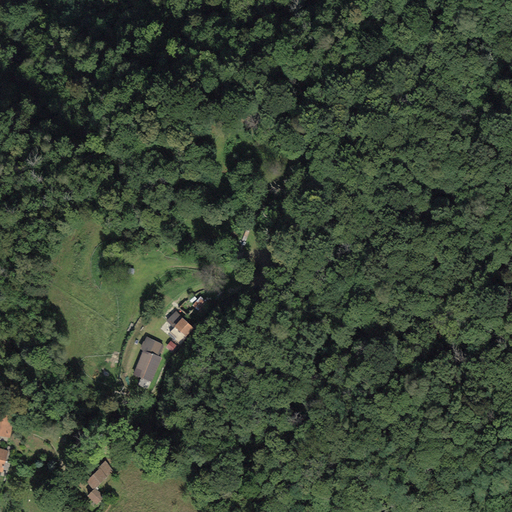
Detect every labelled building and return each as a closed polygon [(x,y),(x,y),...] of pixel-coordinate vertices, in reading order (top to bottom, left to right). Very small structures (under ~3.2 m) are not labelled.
[(208,305),(200,297),(192,306),(201,313),(208,305)] [(179,344),(185,337),(193,328),(176,311),(166,321),(174,328),(169,333),(168,335),(179,344)] [(133,375),(152,382),(161,358),(159,357),(163,345),(146,337),(141,350),(142,351),(133,375)] [(12,418),(0,416),(0,434),(9,436),(12,418)] [(111,472),(105,466),(88,482),(94,488),(111,472)] [(100,495),(95,490),(89,497),(94,502),(100,495)]
